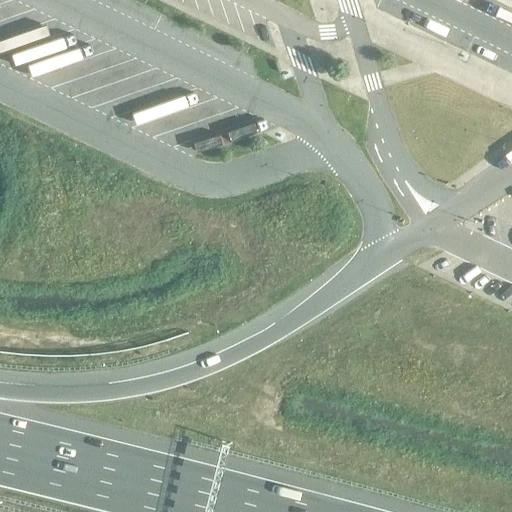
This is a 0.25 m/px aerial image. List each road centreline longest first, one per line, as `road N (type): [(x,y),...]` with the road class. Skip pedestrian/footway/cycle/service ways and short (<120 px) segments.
road 1 (motorway): [(375,265),(266,344),(194,375),(146,390),(0,397)]
road 2 (motorway): [(244,511),(0,450)]
